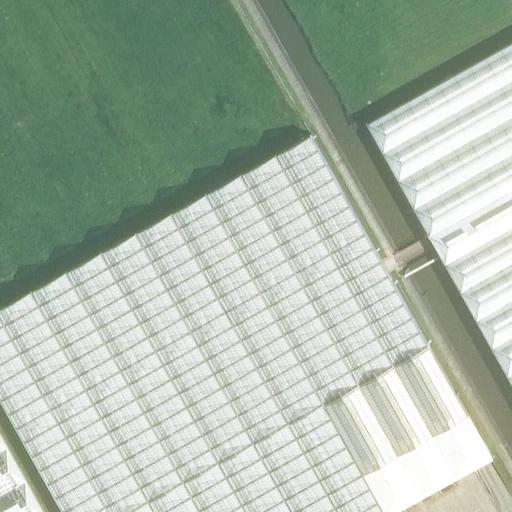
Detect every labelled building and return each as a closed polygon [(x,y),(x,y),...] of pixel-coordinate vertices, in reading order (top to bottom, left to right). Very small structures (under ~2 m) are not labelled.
[(511,40),(365,123),(511,386),(511,40)] [(0,305),(0,402),(61,511),(124,511),(427,343),(310,133),(0,305)] [(428,343),(323,402),(384,511),(392,511),(460,474),(459,472),(471,465),(472,467),(476,465),(475,463),(488,456),(489,458),(491,457),(428,343)] [(384,511),(323,402),(125,511),(384,511)] [(0,511),(44,511),(0,432),(0,511)]
